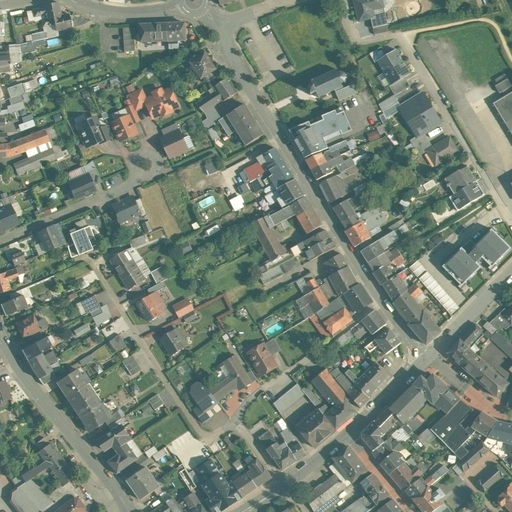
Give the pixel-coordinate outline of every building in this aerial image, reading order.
[(381,0),(354,0),(359,21),(371,18),(369,9),(373,8),(383,5),(381,0)] [(58,3),(42,6),(42,8),(43,15),(44,20),(53,18),(61,16),(58,3)] [(42,8),(32,10),(34,18),(43,15),(42,8)] [(69,14),(61,16),(53,18),(54,25),(55,31),(72,28),(69,14)] [(44,20),(41,20),(43,27),(54,25),(53,18),(44,20)] [(185,23),(167,24),(168,41),(169,48),(178,48),(178,41),(186,40),(185,23)] [(167,24),(140,25),(141,42),(168,41),(167,24)] [(388,24),(373,27),(374,35),(390,31),(388,24)] [(134,27),(123,28),(124,52),(135,51),(134,27)] [(46,31),(31,35),(33,42),(47,38),(46,31)] [(33,42),(18,45),(20,55),(35,52),(33,42)] [(381,47),(369,54),(375,63),(377,62),(377,61),(387,55),(381,47)] [(387,55),(377,61),(377,62),(384,73),(403,61),(396,50),(387,55)] [(8,53),(0,53),(0,61),(0,67),(1,67),(9,65),(8,53)] [(216,69),(205,53),(191,63),(201,79),(205,77),(215,70),(216,69)] [(403,61),(384,73),(391,85),(392,85),(405,78),(410,74),(403,61)] [(9,65),(1,67),(0,67),(0,73),(10,72),(9,65)] [(215,70),(205,77),(208,82),(219,76),(215,70)] [(338,71),(336,71),(336,70),(335,70),(329,74),(328,73),(327,73),(327,74),(320,77),(320,76),(319,77),(319,78),(313,81),(313,80),(312,81),(312,80),(311,80),(312,83),(310,83),(309,86),(310,88),(309,88),(308,88),(308,89),(309,89),(311,94),(310,95),(311,95),(312,95),(313,94),(314,96),(316,97),(318,96),(319,98),(322,97),(322,96),(327,94),(327,95),(328,94),(328,93),(334,90),(335,91),(336,91),(335,90),(341,87),(343,87),(343,86),(342,86),(341,83),(344,82),(345,83),(346,82),(345,81),(346,78),(347,78),(347,77),(346,77),(345,74),(345,73),(344,73),(344,74),(341,72),(341,71),(340,71),(340,72),(338,71)] [(505,74),(495,80),(498,85),(507,79),(505,74)] [(238,93),(228,78),(213,87),(216,91),(196,104),(204,112),(214,106),(222,100),(223,102),(238,93)] [(405,78),(392,85),(391,85),(389,86),(395,96),(410,86),(405,78)] [(498,85),(495,86),(500,93),(502,92),(511,86),(507,79),(498,85)] [(28,83),(22,85),(25,93),(31,91),(28,83)] [(22,84),(7,90),(10,98),(25,93),(22,85),(22,84)] [(133,84),(126,87),(129,92),(135,90),(133,84)] [(511,86),(502,92),(505,96),(511,92),(511,86)] [(343,87),(341,87),(335,90),(336,91),(335,91),(340,101),(348,98),(343,87)] [(171,89),(163,92),(161,90),(153,93),(154,96),(146,100),(145,100),(147,105),(147,106),(150,107),(152,111),(151,113),(153,119),(162,115),(164,116),(171,113),(172,110),(170,106),(177,103),(171,89)] [(142,90),(129,96),(133,105),(135,110),(147,105),(145,100),(146,100),(142,90)] [(511,92),(505,96),(493,103),(511,134),(511,92)] [(440,123),(423,94),(402,107),(409,119),(411,117),(418,129),(420,127),(424,133),(440,123)] [(246,146),(264,135),(245,104),(219,121),(228,136),(237,131),(246,146)] [(135,110),(133,105),(125,109),(129,116),(133,124),(140,121),(135,110)] [(214,106),(204,112),(205,113),(208,118),(218,112),(214,106)] [(303,118),(286,125),(295,140),(312,132),(312,131),(309,126),(320,119),(316,112),(303,118)] [(31,115),(22,118),(24,123),(33,120),(31,115)] [(95,117),(86,121),(83,116),(74,120),(86,147),(98,142),(94,132),(100,130),(99,128),(95,117)] [(133,124),(129,116),(113,123),(121,141),(137,134),(133,124)] [(348,120),(332,126),(333,128),(326,130),(329,137),(333,146),(356,136),(348,120)] [(387,123),(377,128),(380,135),(385,132),(387,136),(392,134),(387,123)] [(176,124),(161,130),(165,138),(179,131),(176,124)] [(326,130),(323,125),(315,129),(321,141),(329,137),(326,130)] [(105,126),(99,128),(100,130),(94,132),(98,142),(99,144),(111,139),(105,126)] [(52,127),(20,139),(25,151),(40,146),(49,142),(47,138),(55,136),(52,127)] [(214,128),(209,130),(213,138),(218,137),(214,128)] [(165,138),(161,139),(170,158),(188,150),(179,131),(165,138)] [(312,132),(295,140),(305,158),(322,150),(312,132)] [(425,135),(412,143),(416,148),(418,147),(428,140),(425,135)] [(40,146),(25,151),(28,158),(13,165),(17,176),(62,157),(55,136),(47,138),(49,142),(40,146)] [(329,137),(321,141),(326,149),(333,146),(329,137)] [(450,137),(427,151),(432,159),(434,158),(438,165),(448,159),(447,158),(458,152),(459,152),(450,137)] [(0,144),(0,157),(11,156),(25,151),(20,139),(7,144),(0,144)] [(428,140),(418,147),(421,152),(432,146),(428,140)] [(284,163),(275,149),(262,155),(266,161),(260,165),(265,174),(270,171),(284,163)] [(321,153),(306,160),(312,170),(341,155),(338,150),(332,153),(331,151),(329,151),(326,153),(325,155),(323,156),(322,153),(321,153)] [(341,155),(312,170),(317,180),(332,172),(331,169),(337,166),(338,166),(341,172),(347,169),(348,169),(341,155)] [(92,161),(86,165),(84,166),(86,172),(95,168),(92,161)] [(216,161),(205,165),(209,174),(219,170),(216,161)] [(295,180),(284,163),(270,171),(273,176),(270,178),(277,189),(295,180)] [(348,169),(347,169),(350,176),(352,178),(364,171),(360,163),(348,169)] [(259,164),(245,172),(250,182),(265,174),(260,165),(259,164)] [(462,169),(445,179),(454,195),(477,181),(468,166),(462,169)] [(86,172),(87,175),(87,174),(93,186),(101,183),(95,168),(86,172)] [(347,169),(341,172),(341,173),(340,174),(343,179),(350,176),(347,169)] [(93,186),(87,174),(87,175),(68,183),(75,200),(95,191),(93,186)] [(265,174),(250,182),(246,184),(248,189),(268,179),(265,174)] [(340,174),(319,184),(329,204),(350,192),(343,179),(340,174)] [(433,179),(423,185),(426,191),(437,185),(433,179)] [(295,180),(277,189),(282,197),(278,200),(282,208),(284,207),(289,204),(292,203),(296,201),(305,196),(295,180)] [(485,195),(477,181),(454,195),(449,198),(458,211),(485,195)] [(366,183),(353,190),(356,195),(359,193),(365,190),(368,188),(366,183)] [(365,190),(359,193),(362,200),(363,199),(369,196),(365,190)] [(356,195),(347,200),(354,211),(365,204),(363,199),(362,200),(359,193),(356,195)] [(133,197),(112,206),(119,223),(140,214),(140,213),(140,211),(139,211),(135,201),(133,197)] [(230,197),(224,200),(228,209),(235,206),(230,197)] [(285,209),(270,217),(269,215),(265,217),(271,228),(296,215),(297,216),(312,207),(306,197),(296,202),(296,201),(292,203),(293,204),(290,206),(289,204),(284,207),(285,209)] [(147,215),(140,198),(135,201),(139,211),(140,211),(140,213),(140,214),(141,218),(147,215)] [(347,200),(333,208),(342,222),(356,215),(354,211),(347,200)] [(0,209),(0,231),(18,224),(10,206),(4,208),(0,209)] [(312,207),(297,216),(300,221),(297,223),(303,233),(306,231),(308,234),(322,225),(312,207)] [(262,213),(253,218),(255,222),(264,217),(262,213)] [(356,215),(342,222),(347,230),(346,232),(370,218),(367,213),(358,218),(356,215)] [(271,228),(265,217),(264,217),(255,222),(251,224),(255,231),(258,236),(272,262),(290,252),(285,244),(281,247),(271,228)] [(370,218),(346,232),(355,247),(370,237),(367,230),(378,224),(377,221),(375,222),(372,217),(370,218)] [(391,233),(394,231),(400,227),(398,222),(388,228),(391,233)] [(66,244),(59,223),(51,226),(61,246),(66,244)] [(406,224),(400,227),(394,231),(398,238),(399,240),(412,232),(406,224)] [(51,226),(37,232),(46,252),(61,246),(51,226)] [(89,226),(69,234),(73,244),(78,255),(78,256),(92,250),(91,247),(96,245),(89,226)] [(255,231),(246,236),(248,241),(258,236),(255,231)] [(326,231),(304,242),(308,249),(331,238),(326,231)] [(391,233),(383,238),(387,245),(388,245),(398,238),(394,231),(391,233)] [(462,248),(443,268),(462,287),(480,269),(477,265),(482,260),(492,270),(511,250),(492,231),(469,255),(462,248)] [(112,247),(108,235),(102,237),(106,249),(112,247)] [(144,235),(129,241),(132,249),(147,243),(144,235)] [(308,249),(306,251),(311,261),(336,247),(331,238),(308,249)] [(383,238),(377,241),(382,248),(387,245),(383,238)] [(377,241),(361,251),(368,263),(384,253),(382,248),(377,241)] [(304,242),(299,245),(304,252),(306,251),(308,249),(304,242)] [(78,255),(73,244),(67,247),(71,258),(78,255)] [(401,255),(397,248),(390,252),(393,256),(388,259),(390,262),(401,255)] [(20,250),(9,255),(13,265),(14,266),(25,261),(20,250)] [(126,250),(111,260),(118,272),(134,262),(126,250)] [(290,252),(272,262),(275,267),(278,266),(293,258),(290,252)] [(384,253),(368,263),(375,272),(390,262),(388,259),(384,253)] [(341,254),(324,264),(328,272),(330,276),(332,275),(348,267),(341,254)] [(390,262),(375,272),(373,273),(381,285),(383,284),(397,275),(401,272),(398,268),(398,267),(406,262),(401,255),(390,262)] [(293,258),(278,266),(283,275),(301,266),(296,256),(293,258)] [(418,261),(410,268),(450,315),(458,308),(418,261)] [(145,280),(134,262),(118,272),(129,290),(145,280)] [(272,262),(258,270),(261,275),(275,267),(272,262)] [(84,275),(92,270),(88,263),(80,268),(84,275)] [(13,265),(2,268),(4,273),(15,269),(14,266),(13,265)] [(162,266),(151,273),(157,285),(169,279),(162,266)] [(330,276),(324,280),(326,284),(327,286),(332,283),(340,297),(358,285),(348,267),(330,276)] [(4,273),(0,274),(0,293),(10,290),(7,281),(18,277),(15,269),(4,273)] [(412,274),(407,269),(401,272),(397,275),(401,281),(412,274)] [(326,275),(316,281),(319,287),(326,284),(324,280),(330,276),(328,272),(326,274),(326,275)] [(311,273),(303,278),(306,283),(315,279),(311,273)] [(397,275),(383,284),(395,302),(407,290),(401,281),(397,275)] [(53,276),(20,290),(22,296),(24,298),(51,287),(56,284),(53,276)] [(315,279),(306,283),(311,292),(319,287),(316,281),(315,279)] [(372,302),(361,284),(340,297),(338,298),(343,306),(323,321),(334,337),(354,322),(350,317),(372,302)] [(395,302),(393,304),(404,318),(417,304),(415,302),(423,294),(413,284),(407,290),(395,302)] [(311,292),(296,301),(301,309),(307,306),(306,305),(307,305),(313,315),(317,313),(329,304),(319,287),(311,292)] [(20,290),(9,295),(11,300),(22,296),(20,290)] [(167,311),(156,292),(138,304),(149,322),(167,311)] [(11,300),(0,305),(5,316),(27,307),(24,298),(22,296),(11,300)] [(329,304),(317,313),(323,321),(343,306),(338,298),(329,304)] [(188,300),(174,308),(179,317),(193,310),(188,300)] [(98,303),(88,307),(91,312),(100,307),(98,303)] [(441,331),(422,308),(421,309),(417,304),(404,318),(409,324),(409,325),(426,345),(441,331)] [(511,324),(511,306),(503,315),(502,316),(511,325),(511,326),(511,324)] [(100,308),(90,313),(92,318),(103,313),(100,308)] [(375,311),(362,321),(369,329),(373,335),(386,324),(375,311)] [(193,312),(183,317),(187,323),(196,318),(193,312)] [(503,315),(501,312),(489,323),(496,330),(497,331),(499,332),(503,327),(506,330),(511,325),(502,316),(503,315)] [(33,315),(15,324),(22,339),(40,331),(36,322),(33,315)] [(44,319),(36,322),(40,331),(48,327),(44,319)] [(362,321),(351,330),(355,334),(358,338),(369,329),(362,321)] [(489,323),(487,321),(483,326),(492,335),(496,330),(489,323)] [(74,328),(77,336),(91,331),(88,323),(74,328)] [(475,323),(447,353),(462,367),(474,353),(467,346),(482,330),(475,323)] [(390,329),(375,340),(365,347),(369,352),(379,345),(386,354),(401,343),(390,329)] [(181,341),(175,330),(161,339),(171,356),(188,346),(184,339),(181,341)] [(348,340),(355,334),(351,330),(344,335),(348,340)] [(483,346),(509,370),(511,366),(511,344),(499,332),(497,331),(483,346)] [(119,335),(109,342),(116,353),(127,346),(119,335)] [(344,335),(337,341),(341,345),(348,340),(344,335)] [(47,340),(45,341),(44,339),(42,340),(46,348),(50,345),(47,340)] [(274,339),(269,341),(264,345),(271,357),(281,351),(274,339)] [(42,340),(22,351),(27,361),(40,354),(39,351),(46,348),(42,340)] [(264,345),(263,344),(248,353),(248,354),(249,354),(257,367),(256,367),(262,376),(277,367),(271,357),(264,345)] [(333,344),(324,351),(328,355),(336,348),(333,344)] [(52,351),(43,357),(40,354),(27,361),(33,371),(38,378),(51,372),(46,364),(56,358),(52,351)] [(462,367),(479,382),(491,368),(474,353),(462,367)] [(142,370),(132,355),(122,362),(132,377),(142,370)] [(216,384),(208,390),(217,402),(240,385),(243,389),(252,383),(247,374),(240,364),(239,364),(234,356),(224,362),(231,374),(230,375),(230,376),(230,378),(218,386),(216,384)] [(343,376),(332,362),(326,367),(327,369),(336,380),(337,381),(343,376)] [(389,376),(376,363),(364,374),(377,388),(388,376),(388,377),(389,376)] [(479,382),(497,398),(509,384),(491,368),(479,382)] [(337,381),(336,380),(327,369),(312,382),(334,408),(345,399),(347,402),(352,398),(337,381)] [(76,370),(57,383),(66,398),(86,385),(90,382),(84,373),(80,376),(76,370)] [(377,388),(364,374),(359,380),(349,370),(346,373),(355,384),(370,399),(368,397),(377,388)] [(251,371),(247,374),(252,383),(257,380),(251,371)] [(51,372),(38,378),(43,385),(55,377),(51,372)] [(355,384),(353,387),(343,376),(337,381),(352,398),(361,409),(370,399),(355,384)] [(421,377),(413,386),(428,399),(433,404),(434,403),(448,389),(433,376),(427,383),(421,377)] [(0,382),(0,406),(4,405),(5,402),(5,400),(9,399),(3,382),(0,382)] [(208,390),(204,384),(191,394),(193,397),(193,399),(195,401),(197,401),(200,406),(205,412),(218,403),(217,402),(208,390)] [(297,384),(273,404),(280,413),(305,393),(302,390),(297,384)] [(86,385),(66,398),(80,418),(99,405),(86,385)] [(422,404),(428,399),(413,386),(391,409),(399,419),(404,423),(410,416),(411,417),(423,405),(422,404)] [(448,389),(434,403),(440,409),(441,408),(447,414),(460,400),(448,389)] [(320,402),(310,390),(306,394),(315,406),(320,402)] [(158,394),(149,400),(152,405),(161,399),(158,394)] [(161,399),(152,405),(155,410),(164,404),(161,399)] [(351,417),(357,413),(347,402),(345,399),(334,408),(330,411),(325,405),(324,406),(320,402),(315,406),(319,410),(336,430),(352,417),(351,417)] [(460,400),(447,414),(459,425),(459,424),(473,410),(460,400)] [(99,405),(80,418),(90,433),(106,422),(112,417),(111,416),(102,403),(99,405)] [(205,412),(200,406),(194,410),(203,423),(210,418),(205,412)] [(391,409),(389,407),(361,435),(363,438),(373,451),(392,435),(395,438),(400,434),(393,426),(397,421),(399,419),(391,409)] [(336,430),(319,410),(297,427),(314,448),(336,430)] [(118,411),(111,416),(112,417),(106,422),(109,427),(122,418),(118,411)] [(498,422),(483,412),(471,428),(487,438),(498,422)] [(459,425),(447,414),(440,421),(447,428),(438,437),(454,453),(461,446),(471,436),(467,432),(459,424),(459,425)] [(122,418),(109,427),(112,432),(122,426),(126,424),(122,418)] [(404,423),(399,419),(397,421),(402,427),(405,425),(404,423)] [(431,429),(431,430),(437,436),(438,437),(447,428),(440,421),(431,429)] [(511,425),(498,422),(487,438),(511,444),(509,453),(511,453),(511,425)] [(412,433),(405,425),(402,427),(409,435),(412,433)] [(112,432),(98,441),(105,451),(112,446),(116,450),(131,440),(122,426),(112,432)] [(429,428),(421,434),(429,442),(437,436),(431,430),(431,429),(429,428)] [(267,449),(277,443),(269,431),(259,438),(267,449)] [(285,441),(292,437),(289,431),(282,435),(285,441)] [(429,442),(421,434),(417,438),(425,446),(429,442)] [(380,464),(390,475),(404,463),(400,459),(403,457),(398,452),(403,448),(395,438),(392,435),(373,451),(372,452),(380,464)] [(285,441),(286,443),(297,461),(307,455),(294,436),(292,437),(285,441)] [(44,437),(34,445),(40,452),(49,445),(44,437)] [(482,441),(468,453),(468,452),(461,459),(456,463),(464,473),(490,450),(482,441)] [(200,442),(191,447),(194,452),(203,447),(200,442)] [(282,471),(297,461),(286,443),(280,447),(277,443),(267,449),(273,459),(274,458),(282,471)] [(464,449),(461,446),(454,453),(461,459),(468,452),(474,447),(469,443),(464,449)] [(61,458),(50,444),(49,445),(40,452),(35,455),(42,464),(37,467),(35,464),(20,474),(25,482),(32,478),(46,468),(61,458)] [(154,446),(145,452),(149,458),(158,452),(154,446)] [(348,447),(333,458),(336,462),(352,482),(367,471),(348,447)] [(162,449),(153,456),(157,461),(166,454),(162,449)] [(121,453),(107,463),(116,474),(131,464),(130,464),(138,458),(131,450),(123,456),(121,453)] [(198,469),(213,492),(226,484),(236,500),(242,496),(234,483),(222,465),(216,455),(215,454),(206,459),(208,462),(198,469)] [(75,476),(61,458),(46,468),(50,473),(54,479),(52,480),(56,484),(58,482),(62,486),(69,480),(75,476)] [(272,478),(257,459),(251,464),(253,467),(251,469),(252,471),(248,473),(257,488),(272,478)] [(248,473),(238,460),(233,464),(243,476),(234,483),(242,496),(243,497),(257,488),(248,473)] [(352,482),(336,462),(329,467),(335,475),(336,474),(341,482),(342,482),(347,486),(352,482)] [(408,468),(404,463),(390,475),(404,492),(406,491),(424,476),(422,474),(426,470),(427,468),(421,463),(416,467),(413,471),(410,467),(408,468)] [(498,464),(476,484),(483,493),(506,473),(498,464)] [(424,476),(406,491),(412,499),(413,499),(428,487),(429,487),(448,470),(444,465),(435,473),(433,475),(433,476),(428,481),(424,476)] [(160,487),(146,467),(127,480),(141,500),(154,491),(160,487)] [(46,468),(32,478),(35,482),(37,481),(50,473),(46,468)] [(185,469),(179,473),(191,491),(197,487),(185,469)] [(341,482),(336,474),(335,475),(306,497),(313,511),(336,495),(347,486),(342,482),(341,482)] [(390,495),(373,474),(361,483),(361,484),(359,486),(363,491),(365,490),(367,493),(377,505),(390,495)] [(60,487),(60,486),(47,496),(37,481),(35,482),(35,483),(32,478),(25,482),(19,486),(11,493),(10,501),(18,511),(89,511),(90,507),(85,501),(85,498),(83,498),(75,488),(75,486),(73,485),(69,480),(62,486),(60,487)] [(502,507),(504,505),(511,498),(511,482),(507,487),(508,488),(497,498),(498,499),(496,500),(502,507)] [(220,491),(212,497),(211,495),(210,496),(202,483),(197,487),(212,511),(219,511),(229,505),(220,491)] [(160,487),(154,491),(158,496),(167,489),(164,484),(160,487)] [(434,494),(429,487),(428,487),(413,499),(423,511),(433,511),(434,511),(441,511),(446,508),(443,504),(440,500),(445,495),(440,489),(434,494)] [(170,493),(162,498),(165,504),(167,502),(167,501),(168,500),(169,501),(174,498),(170,493)] [(340,511),(367,511),(371,510),(377,505),(367,493),(362,497),(340,511)] [(202,506),(194,494),(185,500),(182,500),(177,503),(182,511),(206,511),(202,506)] [(336,495),(313,511),(324,511),(333,505),(340,500),(336,495)] [(174,498),(169,501),(168,500),(167,501),(167,502),(165,504),(152,511),(182,511),(177,503),(174,498)] [(394,500),(379,510),(380,511),(403,511),(404,511),(394,500)]
